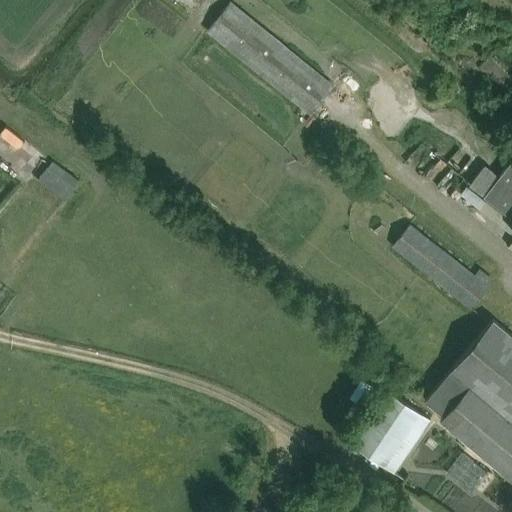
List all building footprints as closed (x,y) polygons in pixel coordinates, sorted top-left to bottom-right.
[(312,112),(335,84),(231,0),(228,0),(207,26),(312,112)] [(511,160),(501,174),(485,163),(469,184),(488,198),(511,217),(511,240),(508,245),(511,248),(511,160)] [(37,179),(64,198),(77,179),(50,161),(37,179)] [(479,269),(475,274),(410,223),(393,245),(471,307),(493,280),(479,269)] [(428,293),(401,323),(413,334),(440,305),(428,293)] [(426,399),(444,414),(445,415),(441,419),(511,477),(511,334),(493,319),(426,399)] [(353,439),(395,469),(433,416),(391,386),(353,439)]
